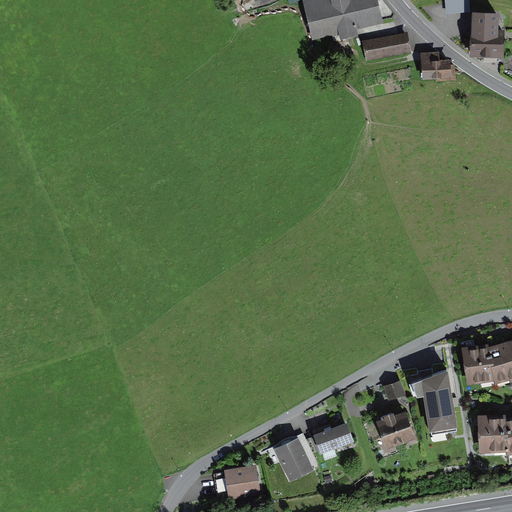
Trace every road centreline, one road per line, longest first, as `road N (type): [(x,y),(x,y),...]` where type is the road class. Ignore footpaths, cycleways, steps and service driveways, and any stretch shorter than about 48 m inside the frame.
road 1 (unclassified): [(511,315),(435,335),(219,452),(179,486),(165,511)]
road 2 (unclassified): [(511,90),(473,70),(395,0)]
